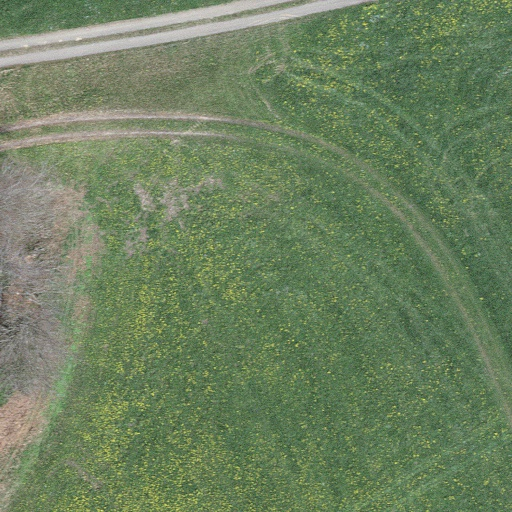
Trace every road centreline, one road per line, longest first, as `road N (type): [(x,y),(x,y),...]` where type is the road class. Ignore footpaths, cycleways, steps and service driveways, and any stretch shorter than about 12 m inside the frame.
road 1 (track): [(0,138),(136,121),(244,127),(323,149),(360,169),(421,225),(511,402)]
road 2 (track): [(0,52),(326,0)]
